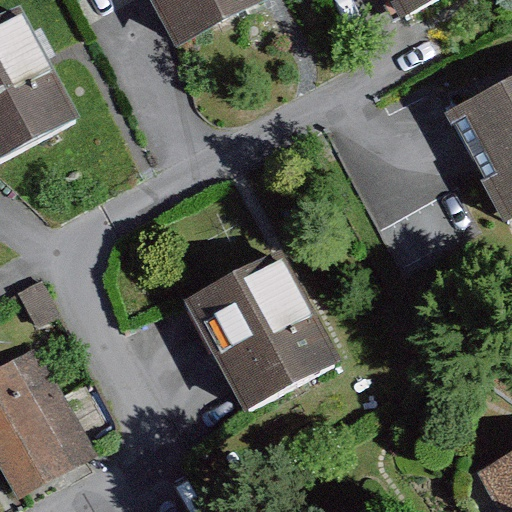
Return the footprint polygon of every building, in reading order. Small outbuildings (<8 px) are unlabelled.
[(155,0),(179,49),(270,5),(268,0),(155,0)] [(386,0),(402,28),(451,0),(386,0)] [(0,171),(79,126),(20,13),(0,23),(0,171)] [(511,66),(437,109),(506,229),(511,225),(511,66)] [(403,271),(470,231),(448,193),(380,233),(403,271)] [(279,256),(184,307),(242,415),(337,365),(279,256)] [(46,351),(0,376),(0,471),(21,511),(108,464),(46,351)] [(511,511),(511,453),(483,469),(506,511),(511,511)]
